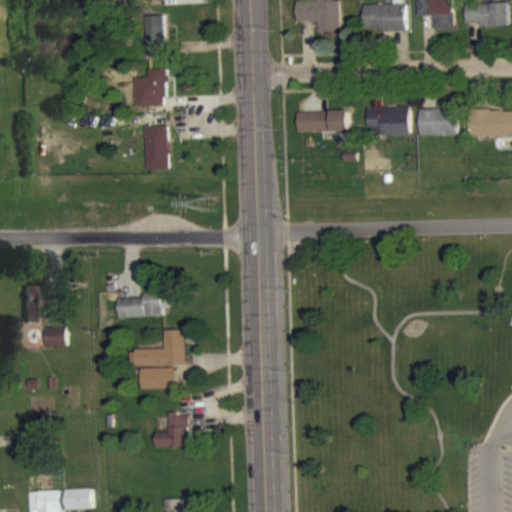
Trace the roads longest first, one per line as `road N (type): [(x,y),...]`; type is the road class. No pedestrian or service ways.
road 1 (primary): [(252,0),(271,511)]
road 2 (residential): [(0,239),(261,235)]
road 3 (residential): [(253,68),(511,61)]
road 4 (residential): [(511,224),(261,235)]
